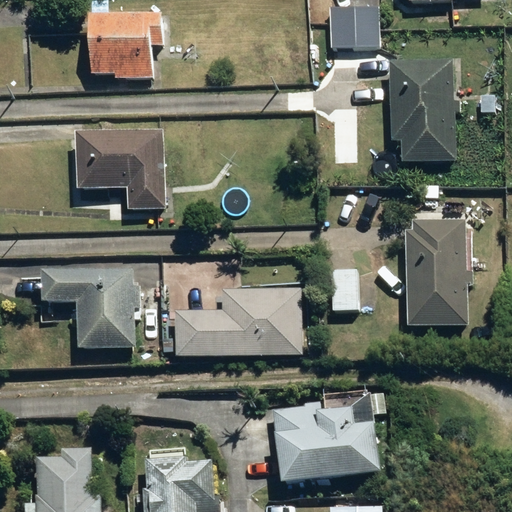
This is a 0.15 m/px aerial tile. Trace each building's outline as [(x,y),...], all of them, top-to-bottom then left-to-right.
[(386,8),(336,8),(337,50),(386,50),(386,8)] [(171,16),(96,17),(98,77),(123,76),(123,81),(161,80),(160,75),(164,49),(171,49),(174,30),(171,16)] [(400,143),(410,143),(410,164),(464,164),(464,138),(463,62),(400,62),(400,143)] [(172,131),(85,134),(87,191),(135,190),(136,213),(174,211),(172,131)] [(422,232),(414,232),(416,328),(477,327),(475,231),(472,231),(472,221),(422,221),(422,232)] [(363,270),(337,271),(339,315),(365,314),(363,270)] [(85,305),(86,351),(143,350),(142,311),(146,311),(146,288),(142,288),(141,271),(53,272),(53,306),(85,305)] [(183,312),(183,360),(229,359),(308,359),(308,291),(228,291),(228,312),(183,312)] [(325,404),(278,411),(290,488),(337,481),(337,480),(389,473),(382,425),(362,427),(360,410),(327,414),(325,404)] [(71,459),(46,460),(47,488),(35,488),(35,511),(111,511),(111,497),(103,497),(101,450),(70,452),(71,459)] [(220,462),(194,464),(194,458),(153,461),(157,511),(229,511),(229,501),(223,502),(220,462)]
